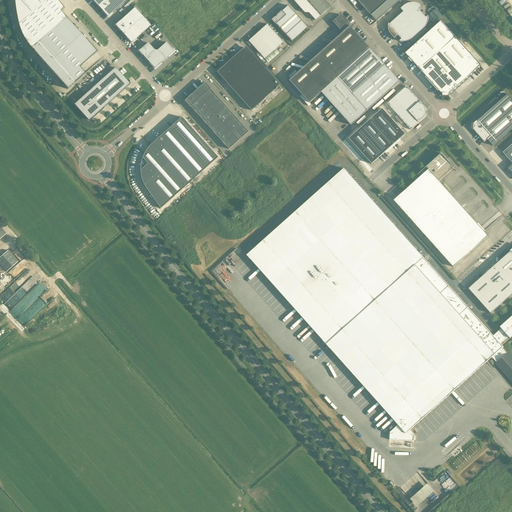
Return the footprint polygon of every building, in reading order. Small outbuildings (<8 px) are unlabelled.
[(14,0),(15,1),(15,3),(15,5),(15,8),(16,10),(16,13),(16,14),(17,16),(17,17),(17,18),(17,19),(17,20),(18,21),(18,23),(18,24),(19,27),(20,29),(20,31),(21,32),(22,34),(22,35),(23,37),(24,38),(25,40),(26,42),(28,44),(29,46),(31,49),(66,18),(60,11),(64,8),(56,0),(14,0)] [(108,0),(100,8),(108,17),(126,0),(108,0)] [(292,0),(304,13),(308,13),(315,20),(331,6),(325,0),(292,0)] [(357,0),(371,15),(377,21),(400,0),(357,0)] [(390,24),(389,23),(388,24),(388,25),(388,26),(388,27),(388,28),(388,29),(389,30),(389,31),(389,32),(390,33),(392,36),(392,37),(394,38),(394,39),(398,35),(402,39),(399,41),(400,41),(401,42),(402,42),(403,42),(404,42),(406,42),(407,41),(408,41),(409,41),(410,40),(411,40),(411,39),(412,39),(413,38),(423,29),(424,29),(424,28),(425,27),(426,25),(427,24),(427,23),(428,22),(428,21),(428,20),(428,19),(428,18),(428,17),(428,16),(426,17),(419,10),(423,6),(422,6),(421,5),(420,4),(418,4),(417,3),(416,3),(415,3),(414,3),(412,3),(411,3),(409,3),(408,4),(407,4),(406,5),(405,5),(404,6),(401,9),(404,12),(390,24)] [(288,6),(272,20),(276,25),(291,42),(307,27),(288,6)] [(143,17),(135,8),(115,25),(124,34),(143,17)] [(437,21),(443,16),(436,8),(430,13),(437,21)] [(340,15),(333,22),(343,33),(290,81),(310,103),(322,92),(370,49),(350,26),(349,25),(350,24),(343,15),(341,17),(340,15)] [(124,34),(132,43),(151,26),(143,17),(124,34)] [(66,18),(31,49),(68,89),(85,74),(79,67),(96,52),(66,18)] [(441,21),(405,53),(409,58),(408,59),(409,58),(412,62),(412,63),(413,62),(417,66),(420,62),(427,70),(423,73),(442,95),(442,96),(443,96),(443,95),(448,96),(448,95),(481,65),(441,21)] [(267,24),(248,41),(264,59),(283,42),(267,24)] [(157,51),(154,50),(148,43),(139,51),(155,69),(174,52),(166,43),(157,51)] [(370,49),(322,92),(351,125),(400,82),(370,49)] [(216,73),(221,79),(222,78),(244,102),(243,103),(251,111),(265,98),(265,97),(278,85),(248,51),(235,63),(232,60),(216,73)] [(130,84),(115,68),(74,104),(89,121),(130,84)] [(248,132),(210,89),(205,83),(184,101),(190,107),(228,149),(248,132)] [(425,111),(425,110),(427,109),(407,86),(387,104),(411,130),(427,116),(426,116),(425,114),(425,113),(425,112),(425,111)] [(474,129),(473,129),(481,138),(481,139),(480,139),(483,142),(484,141),(484,142),(487,140),(493,146),(511,128),(511,100),(507,95),(478,121),(477,120),(473,124),(474,124),(473,125),(473,128),(474,129)] [(382,109),(349,139),(372,164),(405,134),(382,109)] [(160,209),(217,158),(181,117),(150,145),(149,147),(147,148),(146,150),(145,152),(144,153),(143,155),(142,157),(142,158),(147,164),(140,170),(140,172),(140,174),(141,176),(141,178),(142,180),(142,182),(143,184),(144,185),(145,187),(146,189),(160,209)] [(511,144),(503,153),(511,162),(511,163),(507,168),(511,173),(511,144)] [(394,200),(394,201),(453,267),(488,236),(484,231),(483,232),(477,225),(477,224),(439,181),(454,168),(456,171),(457,171),(441,153),(417,175),(420,177),(402,193),(403,194),(395,201),(394,200)] [(344,169),(247,255),(398,425),(390,432),(390,440),(414,441),(414,434),(410,430),(418,423),(492,357),(497,362),(495,364),(496,364),(496,363),(511,381),(511,358),(508,353),(508,352),(507,353),(502,348),(503,347),(500,344),(508,337),(510,339),(511,336),(511,316),(500,327),(501,329),(493,336),(491,333),(487,329),(350,176),(348,173),(344,169)] [(510,251),(489,270),(511,295),(511,294),(511,248),(510,251)] [(9,249),(0,257),(0,264),(6,272),(18,261),(10,253),(11,252),(9,249)] [(45,318),(57,305),(52,301),(40,314),(45,318)] [(492,324),(487,329),(491,333),(495,329),(493,327),(511,311),(507,307),(490,322),(491,323),(492,324)] [(418,507),(435,491),(428,483),(411,499),(418,507)]
